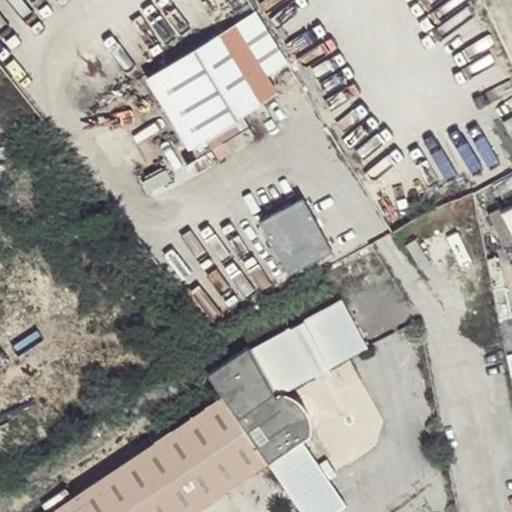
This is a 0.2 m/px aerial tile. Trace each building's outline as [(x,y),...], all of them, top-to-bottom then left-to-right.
[(243,113),(278,91),(235,22),(199,44),(243,113)] [(183,160),(220,139),(209,119),(172,140),(183,160)] [(286,261),(327,237),(304,196),(262,220),(286,261)] [(511,203),(500,210),(511,232),(511,203)] [(246,349),(208,373),(220,400),(263,468),(297,511),(337,511),(321,483),(314,471),(298,444),(272,400),(281,395),(314,378),(326,371),(366,350),(346,312),(351,310),(346,300),(248,352),(246,349)] [(326,371),(314,378),(318,384),(330,378),(326,371)] [(272,400),(298,444),(306,438),(307,429),(305,421),(302,413),(297,406),(290,400),(281,395),(272,400)] [(220,400),(50,511),(195,511),(263,468),(220,400)] [(314,471),(321,483),(329,479),(322,466),(314,471)]
